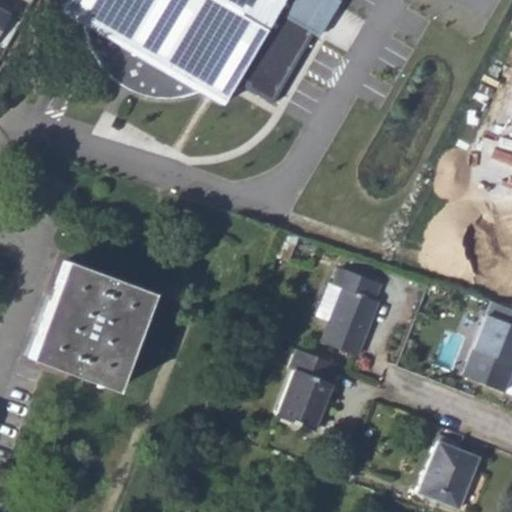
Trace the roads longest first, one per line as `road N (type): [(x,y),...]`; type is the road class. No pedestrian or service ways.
road 1 (unclassified): [(396,0),(272,198),(259,201),(76,136),(0,131)]
road 2 (residential): [(0,360),(45,230)]
